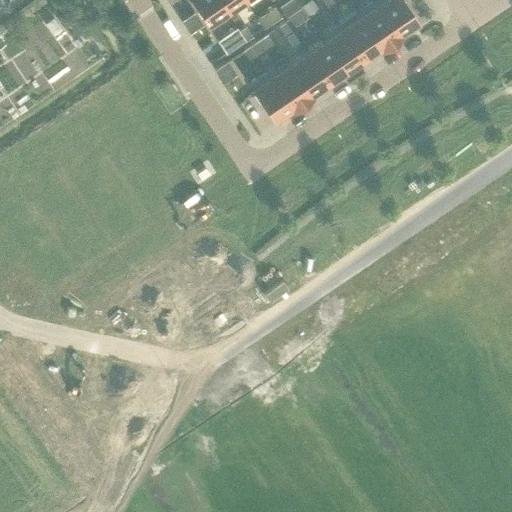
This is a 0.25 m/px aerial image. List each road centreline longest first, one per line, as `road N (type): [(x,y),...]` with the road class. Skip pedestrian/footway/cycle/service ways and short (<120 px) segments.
road 1 (residential): [(473,20),(254,169),(136,0)]
road 2 (residential): [(233,348),(511,166)]
road 3 (residential): [(0,319),(82,346),(174,363),(210,358)]
road 4 (residential): [(345,511),(233,348)]
road 5 (residential): [(134,511),(210,358)]
